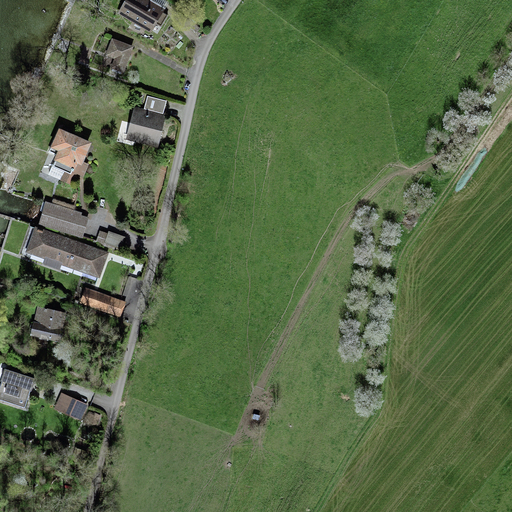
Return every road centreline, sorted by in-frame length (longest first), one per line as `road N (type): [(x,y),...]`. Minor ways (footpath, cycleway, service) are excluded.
road 1 (residential): [(235,0),(196,75),(87,511)]
road 2 (track): [(511,62),(427,177),(395,181),(359,213),(266,393)]
